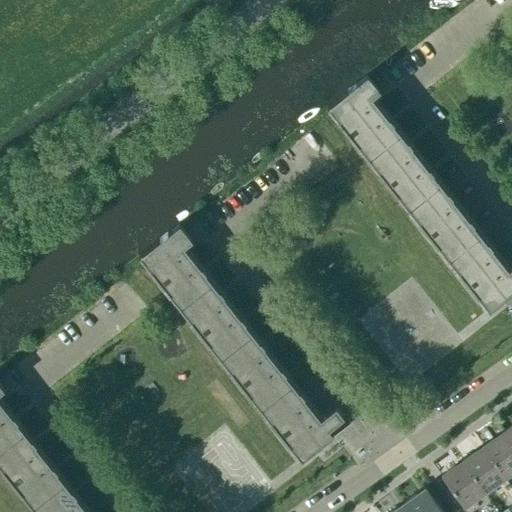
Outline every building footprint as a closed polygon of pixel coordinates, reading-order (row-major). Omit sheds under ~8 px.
[(378,91),(367,76),(327,107),(489,310),(511,291),(511,266),(507,270),(370,97),(378,91)] [(182,246),(190,240),(179,225),(139,256),(301,459),(331,435),(326,429),(342,416),(335,407),(319,419),(182,246)] [(0,390),(3,389),(0,385),(0,465),(37,511),(87,511),(0,402),(0,390)] [(511,444),(511,425),(503,432),(511,444)] [(505,478),(511,473),(511,444),(503,432),(483,447),(505,478)] [(485,493),(505,478),(483,447),(462,461),(485,493)] [(464,507),(485,493),(462,461),(441,476),(464,507)] [(404,502),(410,511),(442,511),(425,488),(404,502)] [(390,511),(410,511),(404,502),(390,511)] [(511,511),(511,506),(510,503),(500,510),(500,511),(511,511)]
